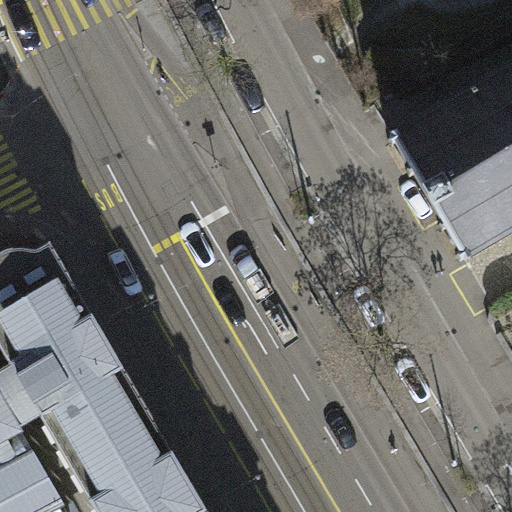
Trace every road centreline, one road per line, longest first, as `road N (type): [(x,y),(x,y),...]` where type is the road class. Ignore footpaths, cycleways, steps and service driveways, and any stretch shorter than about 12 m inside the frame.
road 1 (residential): [(511,482),(245,0)]
road 2 (tertiary): [(82,113),(314,511)]
road 3 (tertiary): [(23,0),(82,113)]
